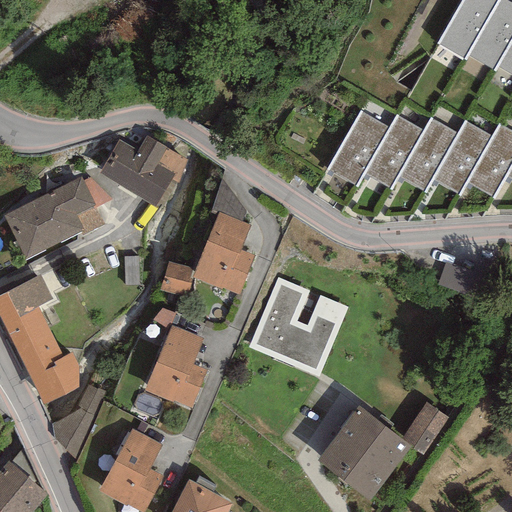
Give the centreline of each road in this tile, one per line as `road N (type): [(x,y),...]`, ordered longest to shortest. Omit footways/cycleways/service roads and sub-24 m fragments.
road 1 (residential): [(0,134),(35,146),(166,118),(339,237),(511,239)]
road 2 (tertiary): [(67,511),(0,366)]
road 3 (residential): [(341,511),(309,460),(348,401)]
